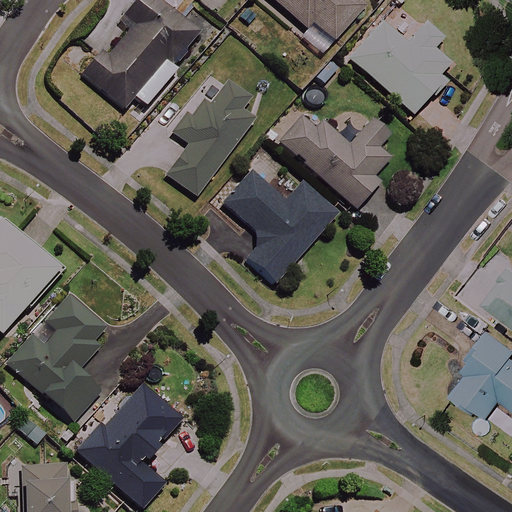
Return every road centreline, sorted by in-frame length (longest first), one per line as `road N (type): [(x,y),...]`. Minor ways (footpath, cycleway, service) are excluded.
road 1 (residential): [(0,130),(101,204),(276,362)]
road 2 (residential): [(343,349),(473,186)]
road 3 (residential): [(489,511),(358,423)]
